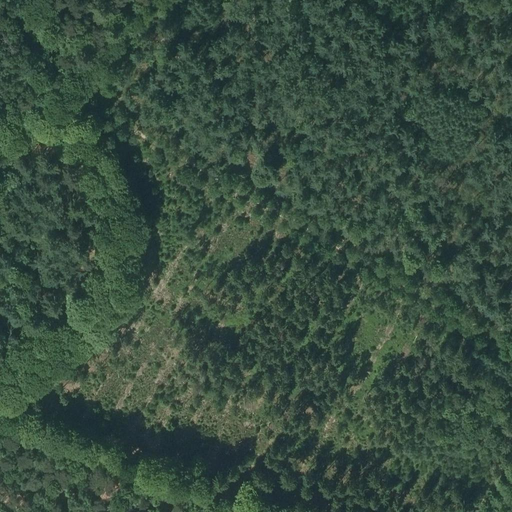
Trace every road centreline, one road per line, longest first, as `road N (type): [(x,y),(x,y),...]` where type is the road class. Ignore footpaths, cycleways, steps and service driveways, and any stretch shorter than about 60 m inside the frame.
road 1 (track): [(511,347),(81,93)]
road 2 (track): [(0,389),(69,356),(103,324),(127,266),(125,229),(86,133),(81,93),(37,0)]
road 3 (unknown): [(81,93),(72,144),(103,239),(90,295),(61,346),(0,376)]
road 4 (unknown): [(81,93),(157,0)]
